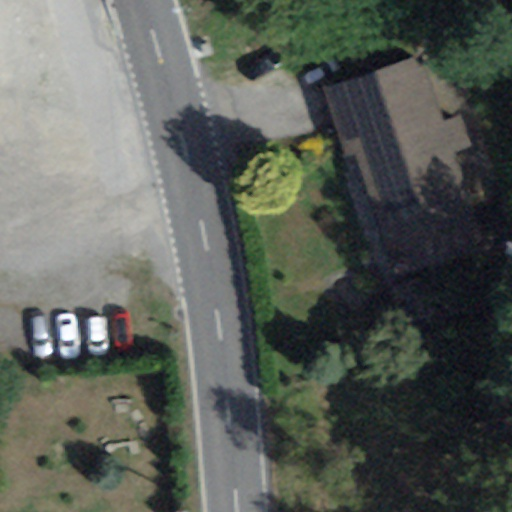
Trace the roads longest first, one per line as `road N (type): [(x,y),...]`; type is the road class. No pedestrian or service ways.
road 1 (secondary): [(235,511),(211,278),(143,0)]
road 2 (unknown): [(207,259),(0,270)]
